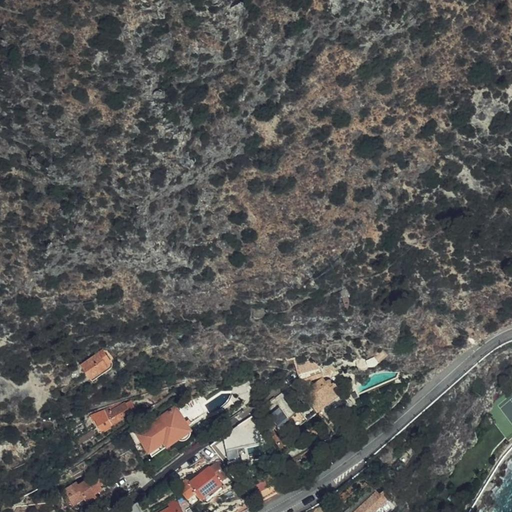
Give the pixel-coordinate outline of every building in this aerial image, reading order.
[(107,363),(112,360),(108,355),(105,356),(106,358),(104,359),(98,352),(81,365),(92,379),(109,366),(107,363)] [(321,367),(298,373),(300,380),(301,381),(303,382),(304,382),(324,375),(321,367)] [(317,387),(307,394),(316,407),(319,411),(344,393),(348,389),(345,386),(349,379),(344,377),(335,383),(333,381),(331,380),(330,380),(327,380),(326,379),(323,381),(321,379),(314,384),(317,387)] [(300,407),(277,424),(281,428),(302,413),(308,420),(319,412),(303,392),(297,397),(300,401),(298,403),(300,407)] [(266,410),(269,413),(291,396),(289,393),(266,410)] [(269,413),(277,424),(300,407),(298,403),(300,401),(297,397),(296,396),(293,398),(291,396),(269,413)] [(126,403),(131,410),(137,407),(132,400),(126,403)] [(122,401),(110,405),(113,410),(123,404),(122,401)] [(123,404),(113,410),(111,411),(109,408),(92,414),(101,429),(124,418),(122,415),(131,410),(126,403),(123,404)] [(142,440),(149,450),(164,440),(167,444),(177,437),(174,433),(187,424),(190,421),(188,418),(185,420),(175,406),(151,422),(148,417),(133,428),(137,433),(131,437),(136,444),(142,440)] [(338,407),(328,415),(334,422),(344,414),(338,407)] [(254,413),(221,437),(225,442),(218,447),(227,460),(242,456),(239,446),(258,442),(256,432),(267,429),(254,413)] [(187,424),(174,433),(177,437),(190,428),(187,424)] [(288,444),(277,430),(272,434),(283,448),(288,444)] [(164,440),(149,450),(152,455),(167,444),(164,440)] [(177,453),(170,445),(167,447),(144,465),(153,477),(176,459),(173,456),(177,453)] [(210,445),(200,453),(207,462),(217,454),(210,445)] [(194,489),(199,497),(221,481),(221,480),(229,474),(219,460),(213,463),(210,466),(209,466),(188,481),(194,489)] [(253,481),(261,497),(285,485),(276,469),(253,481)] [(94,478),(92,475),(84,481),(83,481),(76,486),(65,494),(77,511),(78,511),(81,511),(98,501),(96,498),(110,488),(110,486),(110,484),(102,472),(94,478)] [(188,481),(185,478),(177,484),(186,496),(194,489),(188,481)] [(394,495),(385,485),(379,491),(377,488),(364,500),(360,496),(357,500),(360,504),(351,511),(376,511),(383,506),(387,510),(393,504),(389,500),(394,495)] [(351,511),(360,504),(357,500),(343,511),(351,511)] [(187,511),(186,510),(183,511),(178,503),(163,511),(187,511)]
